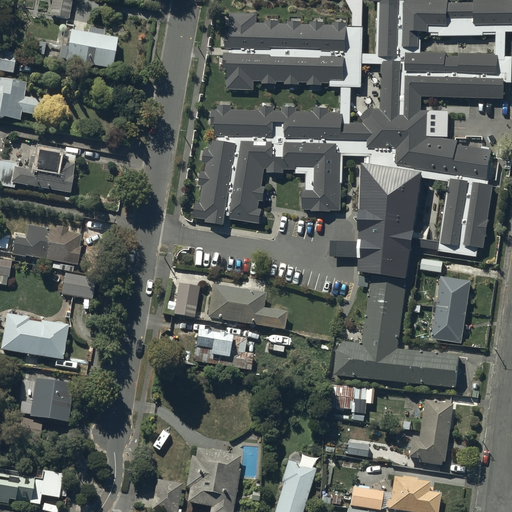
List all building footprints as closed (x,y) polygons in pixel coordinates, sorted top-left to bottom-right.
[(74,0),(49,0),(49,2),(54,3),(51,19),(71,22),(74,0)] [(511,85),(511,60),(505,60),(507,36),(511,35),(511,1),(406,2),(406,9),(399,9),(399,1),(379,1),(378,57),(363,57),(364,29),(362,29),(363,2),(357,2),(356,0),(346,0),(346,3),(354,16),(353,28),(348,28),(348,26),(333,25),(333,28),(324,28),(324,25),(311,24),(311,27),(301,27),(301,24),(288,23),(288,27),(280,26),(281,23),(267,22),(267,26),(256,26),(256,17),(229,16),(228,37),(225,37),(225,53),(232,53),(232,58),(226,58),(225,71),(229,72),(228,91),(253,92),(253,82),(264,82),(264,87),(276,87),(276,83),(286,83),(286,87),(300,88),(300,84),(309,84),(309,88),(321,88),(321,85),(330,85),(330,89),(342,89),(341,116),(329,116),(329,111),(314,110),(314,115),(296,115),(297,110),(283,109),(283,114),(274,114),(274,109),(260,109),(260,114),(231,113),(231,108),(219,107),(218,112),(212,112),(211,129),(216,129),(215,139),(215,144),(212,144),(210,154),(205,153),(203,167),(207,168),(206,176),(202,175),(199,189),(203,190),(200,206),(197,205),(194,220),(207,222),(207,226),(223,228),(225,217),(230,219),(230,222),(260,227),(262,213),(258,212),(260,204),(264,205),(266,190),(262,189),(264,171),(269,171),(269,176),(283,176),(283,171),(297,171),(297,176),(308,176),(308,192),(305,192),(304,211),(314,211),(314,215),(329,215),(329,212),(339,213),(342,156),(371,155),(371,164),(361,163),(358,271),(375,275),(364,349),(345,347),(339,353),(336,377),(456,391),(459,361),(397,353),(423,176),(451,181),(439,254),(477,260),(478,250),(485,251),(493,189),(488,188),(492,154),(457,149),(458,146),(429,141),(430,116),(420,115),(421,98),(503,101),(504,86),(511,85)] [(70,32),(67,49),(61,48),(59,60),(110,69),(115,40),(70,32)] [(0,72),(14,76),(18,57),(0,52),(0,72)] [(28,84),(0,79),(0,119),(20,123),(21,113),(40,117),(43,101),(25,98),(28,84)] [(41,163),(33,161),(31,174),(18,172),(15,186),(71,195),(76,168),(68,167),(69,162),(42,157),(41,163)] [(19,166),(3,163),(0,178),(0,187),(15,190),(15,186),(18,172),(19,166)] [(54,232),(28,227),(25,239),(14,237),(11,253),(73,265),(78,237),(65,234),(66,229),(55,227),(54,232)] [(13,264),(0,261),(0,286),(8,288),(13,264)] [(94,281),(65,276),(61,295),(90,301),(94,281)] [(471,282),(443,277),(439,307),(467,311),(471,282)] [(197,287),(179,284),(175,311),(193,314),(197,287)] [(263,295),(213,287),(208,316),(282,328),(284,314),(261,310),(263,295)] [(462,341),(467,311),(439,307),(434,337),(462,341)] [(67,327),(7,317),(2,351),(61,361),(67,327)] [(246,343),(199,335),(194,366),(250,375),(252,359),(244,358),(246,343)] [(287,340),(268,336),(265,354),(284,358),(287,340)] [(74,388),(38,383),(33,418),(69,424),(74,388)] [(374,391),(330,386),(328,407),(364,411),(365,403),(373,404),(374,391)] [(425,402),(422,431),(448,434),(452,406),(425,402)] [(448,434),(422,431),(420,446),(412,445),(409,460),(443,466),(448,434)] [(368,445),(348,442),(346,453),(366,456),(368,445)] [(235,467),(237,455),(197,447),(195,456),(191,455),(185,484),(189,484),(186,498),(212,503),(210,511),(228,511),(237,468),(235,467)] [(299,511),(314,467),(289,460),(272,511),(299,511)] [(61,477),(42,474),(41,482),(20,479),(20,475),(0,471),(0,502),(8,504),(8,500),(39,505),(40,497),(57,500),(61,477)] [(428,480),(393,475),(389,506),(430,511),(435,511),(438,491),(427,489),(428,480)] [(179,483),(156,479),(151,506),(174,510),(179,483)] [(381,491),(353,485),(350,503),(378,508),(381,491)]
